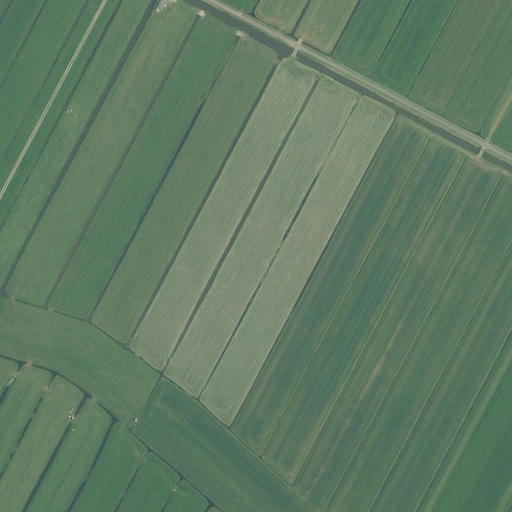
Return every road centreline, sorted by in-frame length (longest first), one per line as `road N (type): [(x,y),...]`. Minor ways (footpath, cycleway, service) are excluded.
road 1 (track): [(296,511),(439,253),(485,145)]
road 2 (unclassified): [(511,159),(209,0)]
road 3 (track): [(0,196),(105,0)]
